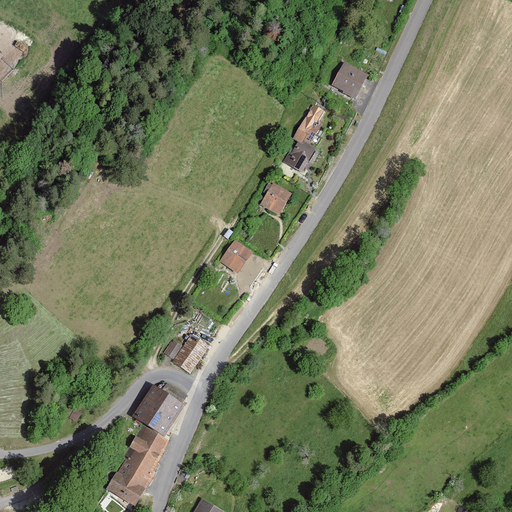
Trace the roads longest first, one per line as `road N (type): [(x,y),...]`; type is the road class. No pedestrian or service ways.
road 1 (tertiary): [(198,400),(332,192),(427,0)]
road 2 (residential): [(198,400),(176,379),(155,377),(97,431)]
road 3 (residential): [(97,431),(66,467),(0,503)]
